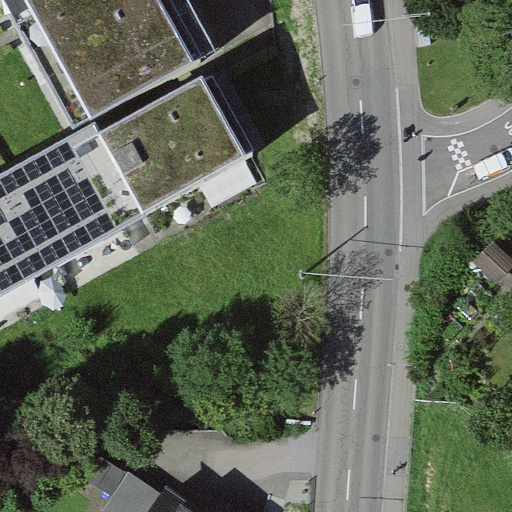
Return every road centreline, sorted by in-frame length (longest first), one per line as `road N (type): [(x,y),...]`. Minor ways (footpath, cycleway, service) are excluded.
road 1 (tertiary): [(366,177),(346,511)]
road 2 (tertiary): [(350,0),(366,177)]
road 3 (residential): [(366,177),(412,175),(511,138)]
